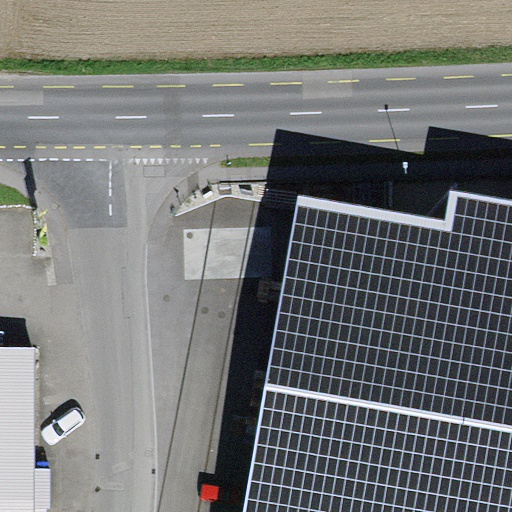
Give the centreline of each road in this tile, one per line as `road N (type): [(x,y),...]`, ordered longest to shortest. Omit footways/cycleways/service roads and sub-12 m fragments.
road 1 (secondary): [(110,119),(511,105)]
road 2 (residential): [(83,511),(110,119)]
